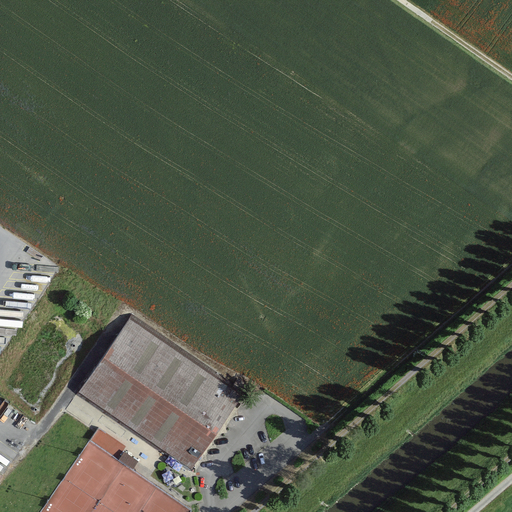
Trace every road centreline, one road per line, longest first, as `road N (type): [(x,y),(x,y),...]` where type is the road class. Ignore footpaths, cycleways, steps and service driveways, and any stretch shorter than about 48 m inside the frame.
road 1 (track): [(285,511),(511,312)]
road 2 (track): [(324,428),(511,269)]
road 3 (track): [(401,0),(511,75)]
road 4 (residential): [(226,511),(324,428)]
